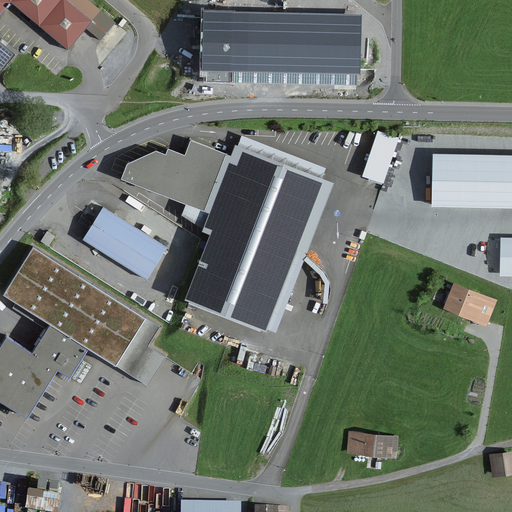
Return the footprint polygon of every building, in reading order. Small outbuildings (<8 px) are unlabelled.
[(0,0),(0,14),(10,2),(8,0),(0,0)] [(8,0),(10,2),(68,50),(86,28),(101,40),(115,23),(87,0),(8,0)] [(359,17),(207,14),(205,68),(358,71),(359,17)] [(0,73),(16,54),(0,41),(0,73)] [(384,181),(398,140),(380,134),(366,175),(384,181)] [(0,150),(11,151),(11,145),(8,145),(9,139),(3,138),(3,136),(0,135),(0,150)] [(204,210),(211,213),(233,157),(190,140),(185,155),(168,149),(166,155),(156,150),(127,163),(121,178),(204,210)] [(237,147),(233,157),(211,213),(205,229),(213,232),(188,298),(264,327),(321,179),(237,147)] [(511,152),(433,151),(432,205),(511,206),(511,152)] [(103,207),(83,239),(147,279),(167,247),(103,207)] [(47,231),(41,241),(48,245),(54,236),(47,231)] [(511,239),(503,239),(502,274),(511,274),(511,239)] [(33,246),(3,292),(51,323),(32,352),(6,336),(0,346),(0,398),(27,416),(57,369),(70,377),(88,347),(148,385),(166,356),(148,345),(160,326),(33,246)] [(448,284),(441,302),(486,320),(494,302),(448,284)] [(349,433),(348,450),(395,455),(396,438),(349,433)] [(491,456),(494,473),(511,470),(511,468),(510,453),(491,456)] [(38,481),(37,490),(46,491),(47,482),(38,481)] [(57,492),(59,484),(50,483),(49,491),(57,492)]
